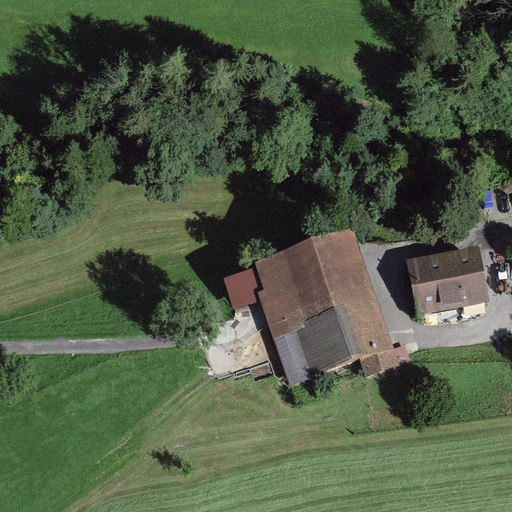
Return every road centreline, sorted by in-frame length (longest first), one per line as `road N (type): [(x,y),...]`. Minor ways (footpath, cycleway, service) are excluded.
road 1 (track): [(235,475),(156,437),(152,419),(265,336),(0,350)]
road 2 (track): [(34,511),(116,458),(152,419)]
